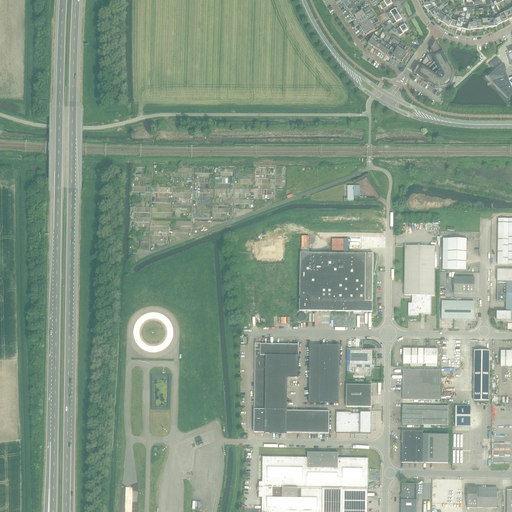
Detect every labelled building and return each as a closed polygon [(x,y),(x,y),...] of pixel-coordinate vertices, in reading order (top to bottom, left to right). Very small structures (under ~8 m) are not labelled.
[(349,0),(343,4),(345,9),(354,4),(351,0),(349,0)] [(383,10),(385,12),(393,7),(390,3),(391,2),(389,0),(387,0),(380,5),(383,10)] [(425,4),(430,12),(437,8),(437,7),(435,9),(431,3),(432,3),(424,5),(425,4)] [(345,9),(348,13),(357,8),(354,4),(345,9)] [(386,15),(389,20),(398,15),(396,12),(393,7),(385,12),(387,15),(386,15)] [(348,13),(351,18),(362,11),(359,13),(357,8),(348,13)] [(430,12),(433,17),(440,12),(437,8),(430,12)] [(352,20),(354,23),(365,16),(362,11),(351,18),(353,17),(354,19),(352,20)] [(440,12),(433,17),(434,17),(442,23),(447,15),(442,12),(440,12)] [(504,12),(499,15),(503,23),(508,20),(504,12)] [(393,25),(394,28),(402,23),(400,19),(400,18),(398,15),(389,20),(393,26),(393,25)] [(442,23),(446,26),(451,19),(447,15),(442,23)] [(499,15),(493,17),(493,19),(494,28),(494,27),(503,23),(499,15)] [(365,16),(354,23),(356,26),(358,25),(359,26),(368,21),(365,16)] [(451,19),(446,26),(447,25),(456,28),(458,19),(458,22),(451,20),(451,19)] [(469,22),(467,31),(467,30),(477,29),(476,20),(476,23),(469,24),(470,22),(469,22)] [(359,29),(360,32),(371,25),(368,21),(359,26),(360,28),(359,29)] [(402,23),(394,28),(396,31),(399,36),(408,31),(406,27),(405,28),(402,23)] [(371,25),(360,32),(362,35),(364,34),(365,36),(375,30),(371,25)] [(368,44),(373,47),(378,39),(373,36),(372,34),(366,38),(369,43),(368,44)] [(376,48),(378,49),(382,42),(378,39),(373,47),(375,49),(376,48)] [(450,81),(451,81),(452,80),(452,78),(452,76),(452,74),(452,72),(451,70),(436,41),(430,50),(443,74),(442,76),(440,73),(438,75),(440,78),(438,79),(418,66),(413,73),(434,86),(436,87),(438,88),(440,88),(442,88),(444,88),(444,86),(445,86),(447,85),(448,84),(449,82),(450,81)] [(379,51),(382,53),(387,45),(382,42),(378,49),(379,50),(379,51)] [(385,54),(387,55),(391,48),(387,45),(382,53),(384,55),(385,54)] [(391,48),(387,55),(388,56),(388,57),(391,59),(398,48),(397,49),(393,46),(391,48)] [(393,60),(396,62),(403,51),(398,48),(391,59),(392,57),(394,58),(393,60)] [(403,51),(396,62),(399,64),(401,60),(405,63),(408,59),(406,57),(408,54),(403,51)] [(427,53),(428,55),(426,56),(421,64),(425,66),(431,60),(431,61),(432,61),(428,53),(427,53)] [(497,57),(489,65),(492,68),(500,61),(497,57)] [(499,67),(487,77),(507,98),(511,93),(511,77),(508,79),(502,63),(499,67)] [(497,264),(508,264),(511,264),(511,219),(498,219),(498,234),(497,264)] [(466,269),(466,239),(443,239),(443,269),(459,269),(465,269),(466,269)] [(434,296),(435,247),(405,246),(404,295),(412,296),(412,303),(408,303),(408,316),(419,316),(419,314),(430,314),(431,296),(434,296)] [(299,311),(336,311),(372,312),(372,302),(373,254),(365,254),(300,253),(299,311)] [(511,270),(497,270),(497,282),(497,301),(506,301),(506,307),(506,311),(506,312),(497,312),(497,320),(511,320),(511,318),(511,270)] [(454,293),(462,293),(462,285),(474,286),(474,278),(454,277),(454,293)] [(462,285),(462,293),(474,294),(474,286),(462,285)] [(473,320),(474,302),(442,301),(441,319),(473,320)] [(298,378),(299,345),(260,344),(260,350),(255,350),(254,432),(329,434),(329,411),(287,411),(287,377),(298,378)] [(309,403),(336,403),(339,403),(340,345),(310,345),(309,403)] [(403,364),(415,364),(415,349),(403,349),(403,364)] [(426,364),(426,349),(415,349),(415,364),(426,364)] [(426,349),(426,364),(437,364),(437,349),(426,349)] [(372,367),(372,351),(350,350),(350,367),(355,367),(355,377),(371,377),(371,367),(372,367)] [(489,401),(489,351),(474,351),(474,401),(489,401)] [(511,366),(511,351),(501,351),(500,366),(511,366)] [(403,370),(403,385),(440,385),(440,370),(403,370)] [(371,407),(371,385),(346,385),(346,407),(371,407)] [(440,385),(403,385),(403,400),(440,400),(440,385)] [(496,402),(491,402),(491,407),(496,408),(496,411),(501,411),(501,407),(505,407),(506,400),(502,400),(502,394),(499,394),(499,398),(497,398),(496,402)] [(448,425),(448,406),(403,405),(402,416),(402,425),(423,425),(431,425),(441,425),(448,425)] [(470,427),(470,406),(455,406),(455,426),(470,427)] [(371,423),(371,413),(360,413),(360,414),(351,414),(351,413),(337,412),(336,433),(371,434),(371,423)] [(448,463),(448,435),(423,434),(423,431),(402,431),(402,463),(448,463)] [(493,453),(506,452),(506,448),(508,448),(508,445),(503,446),(502,440),(509,439),(508,432),(492,434),(493,442),(495,441),(496,446),(492,447),(493,453)] [(307,458),(263,457),(262,482),(259,482),(259,497),(262,497),(261,511),(367,511),(368,459),(338,458),(338,453),(307,453),(307,458)] [(416,511),(417,484),(401,483),(401,508),(400,511),(416,511)] [(497,488),(477,488),(467,488),(467,508),(477,508),(497,508),(497,488)]
